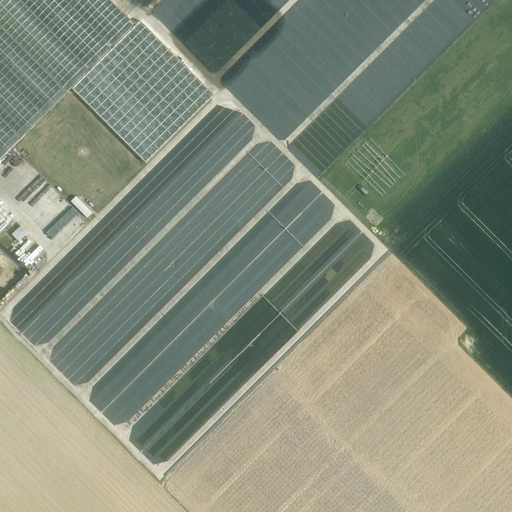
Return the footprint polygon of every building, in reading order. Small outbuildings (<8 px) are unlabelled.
[(0,0),(0,233),(14,220),(0,205),(0,159),(72,89),(146,163),(215,96),(141,21),(136,26),(110,0),(0,0)] [(35,214),(57,190),(38,172),(15,195),(35,214)] [(347,200),(355,192),(344,182),(336,191),(347,200)] [(88,218),(94,213),(78,195),(71,201),(88,218)] [(313,202),(323,212),(327,209),(331,213),(334,209),(320,195),(313,202)] [(333,226),(338,226),(339,254),(344,254),(348,258),(348,267),(349,269),(355,269),(357,271),(372,256),(372,245),(349,221),(339,221),(333,226)] [(22,225),(13,234),(20,242),(29,233),(22,225)] [(411,296),(411,285),(388,261),(378,261),(370,268),(371,273),(371,274),(372,282),(370,284),(371,286),(372,294),(377,294),(369,302),(376,309),(376,314),(373,317),(376,317),(382,324),(388,318),(382,318),(382,312),(390,312),(392,314),(411,296)] [(303,270),(294,284),(303,290),(305,288),(308,288),(306,291),(318,291),(318,296),(320,296),(320,291),(316,288),(320,283),(320,274),(315,274),(318,269),(318,264),(311,264),(310,274),(304,270),(303,270)] [(430,357),(447,340),(442,336),(448,330),(418,299),(407,310),(410,313),(400,323),(427,349),(424,352),(430,357)]
